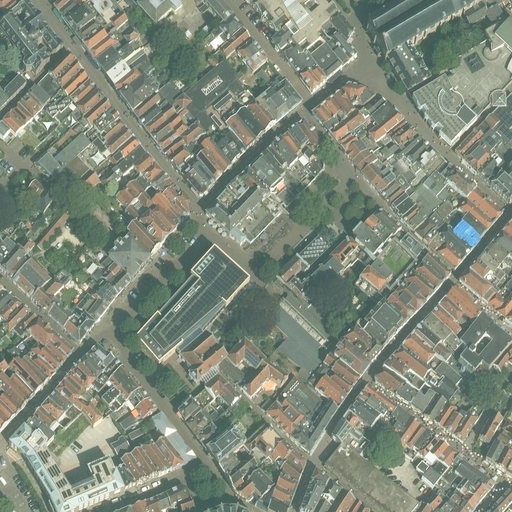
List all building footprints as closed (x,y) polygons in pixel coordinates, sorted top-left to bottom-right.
[(2,0),(0,2),(0,12),(15,0),(2,0)] [(0,22),(27,2),(26,2),(25,0),(15,0),(0,12),(0,22)] [(61,0),(55,6),(55,10),(64,22),(79,11),(84,7),(91,0),(61,0)] [(75,36),(99,18),(109,10),(110,11),(113,8),(106,0),(91,0),(84,7),(79,11),(64,22),(75,36)] [(184,0),(129,0),(155,28),(171,13),(174,16),(183,8),(179,4),(184,0)] [(200,0),(202,1),(221,25),(216,29),(217,30),(231,18),(222,6),(216,0),(200,0)] [(305,57),(320,44),(314,38),(321,32),(323,35),(331,28),(328,25),(338,16),(324,0),(313,0),(311,3),(308,0),(244,0),(246,3),(274,34),(275,34),(278,37),(271,43),(280,54),(292,45),(297,52),(301,57),(304,55),(305,57)] [(384,62),(385,62),(387,62),(386,60),(396,55),(397,57),(398,56),(398,55),(397,53),(405,48),(406,51),(408,50),(407,47),(409,46),(410,48),(411,48),(410,47),(414,44),(415,45),(417,44),(416,43),(424,39),(424,40),(426,39),(425,38),(438,30),(439,31),(441,30),(441,28),(450,23),(451,24),(453,23),(452,21),(462,16),(485,2),(485,0),(406,0),(403,2),(401,1),(400,3),(401,4),(395,8),(393,5),(391,6),(393,9),(386,13),(384,11),(382,12),(384,14),(377,19),(376,18),(374,19),(375,20),(367,25),(367,29),(366,29),(365,32),(368,33),(369,35),(370,35),(372,38),(372,39),(374,42),(372,43),(373,45),(375,44),(377,48),(374,49),(373,50),(373,51),(377,56),(377,57),(377,58),(378,57),(381,55),(384,59),(384,62)] [(485,18),(493,30),(506,23),(497,7),(502,4),(497,0),(485,0),(485,2),(462,16),(469,28),(485,18)] [(511,2),(511,0),(503,0),(501,2),(503,4),(504,7),(506,10),(511,4),(511,2)] [(61,51),(62,50),(63,48),(62,46),(61,47),(51,34),(45,26),(37,15),(36,15),(27,2),(0,22),(0,111),(26,86),(18,78),(3,94),(5,95),(3,96),(0,92),(0,30),(25,63),(24,63),(22,68),(25,73),(30,72),(32,71),(35,76),(49,62),(46,59),(47,58),(41,51),(38,52),(34,47),(42,42),(52,55),(55,54),(60,51),(61,51)] [(75,36),(82,46),(100,32),(108,26),(107,25),(116,19),(110,11),(109,10),(99,18),(75,36)] [(82,46),(88,54),(111,37),(116,33),(127,23),(121,15),(116,19),(107,25),(108,26),(100,32),(82,46)] [(328,25),(331,28),(346,46),(353,34),(349,29),(340,18),(338,16),(328,25)] [(223,44),(227,41),(241,29),(231,18),(217,30),(210,36),(206,40),(204,42),(209,47),(215,41),(219,39),(223,44)] [(499,92),(500,93),(501,93),(502,92),(502,93),(511,82),(511,22),(511,21),(507,24),(507,22),(506,23),(493,30),(484,35),(487,42),(440,70),(442,73),(447,71),(451,76),(424,93),(415,105),(417,108),(418,107),(426,119),(436,129),(440,136),(450,145),(448,146),(451,149),(455,145),(455,142),(456,141),(457,141),(489,107),(489,106),(489,105),(489,103),(488,102),(489,101),(489,99),(489,98),(490,97),(491,96),(491,95),(492,94),(493,94),(494,93),(495,93),(496,92),(498,92),(499,92)] [(331,28),(323,35),(348,64),(356,57),(346,46),(331,28)] [(218,51),(219,52),(226,60),(230,57),(249,40),(242,31),(218,51)] [(88,54),(101,71),(131,45),(136,41),(139,39),(133,32),(123,40),(126,44),(120,49),(117,46),(118,46),(111,37),(88,54)] [(341,70),(347,65),(348,64),(323,35),(321,32),(314,38),(320,44),(341,70)] [(237,55),(246,67),(247,67),(261,55),(251,43),(249,40),(230,57),(232,59),(237,55)] [(101,71),(106,79),(123,65),(141,51),(143,49),(136,41),(131,45),(101,71)] [(320,44),(305,57),(307,59),(308,58),(310,60),(308,61),(326,83),(341,70),(320,44)] [(280,54),(285,61),(297,52),(292,45),(280,54)] [(407,94),(408,93),(414,90),(442,73),(440,70),(437,66),(425,73),(410,48),(409,46),(407,47),(408,50),(406,51),(405,48),(397,53),(398,55),(398,56),(397,57),(396,55),(386,60),(387,62),(407,94)] [(155,69),(141,51),(123,65),(106,79),(113,89),(114,90),(133,74),(136,72),(144,75),(146,73),(147,75),(155,69)] [(313,94),(326,83),(308,61),(310,60),(308,58),(307,59),(305,57),(304,55),(301,57),(297,52),(285,61),(300,79),(300,80),(310,94),(311,94),(312,94),(313,94)] [(252,74),(267,62),(261,55),(247,67),(252,74)] [(48,76),(45,79),(52,87),(75,64),(70,58),(69,58),(66,58),(65,57),(54,69),(48,76)] [(207,62),(214,70),(219,65),(213,57),(207,62)] [(248,95),(238,82),(234,78),(222,63),(219,65),(214,70),(183,96),(183,97),(189,105),(184,110),(188,114),(188,113),(196,124),(203,134),(204,133),(203,132),(213,125),(220,133),(222,137),(227,133),(245,153),(264,135),(252,122),(245,113),(238,103),(244,98),(248,95)] [(81,72),(75,64),(52,87),(53,88),(49,93),(51,96),(54,99),(61,91),(81,72)] [(284,84),(279,78),(272,83),(261,71),(260,72),(258,75),(257,74),(256,76),(270,92),(269,93),(287,115),(300,105),(301,104),(284,84)] [(87,81),(81,72),(61,91),(54,99),(50,103),(53,107),(56,111),(63,105),(67,101),(68,102),(88,82),(87,81)] [(144,78),(147,75),(146,73),(144,75),(136,72),(133,74),(114,90),(119,98),(140,81),(141,82),(145,79),(144,78)] [(240,73),(234,78),(238,82),(244,77),(240,73)] [(45,79),(36,88),(50,103),(54,99),(51,96),(49,93),(53,88),(52,87),(45,79)] [(119,98),(133,115),(154,97),(158,93),(145,79),(141,82),(140,81),(119,98)] [(133,115),(138,122),(160,104),(164,101),(167,103),(170,107),(183,97),(183,96),(178,90),(171,81),(163,88),(158,93),(154,97),(133,115)] [(72,104),(77,111),(97,93),(89,83),(88,82),(68,102),(67,101),(63,105),(56,111),(53,107),(46,114),(52,120),(58,114),(60,115),(71,105),(72,104)] [(36,88),(30,95),(43,109),(50,103),(36,88)] [(347,89),(341,94),(350,109),(354,105),(357,106),(364,93),(347,89)] [(418,95),(415,90),(414,90),(408,93),(409,94),(408,94),(409,96),(411,99),(413,98),(418,95)] [(77,111),(71,117),(79,125),(104,103),(97,93),(77,111)] [(261,100),(255,105),(256,105),(254,107),(263,119),(267,116),(275,126),(287,115),(269,93),(261,100)] [(375,98),(371,96),(364,93),(357,106),(363,108),(375,98)] [(332,100),(331,101),(347,120),(354,114),(350,109),(341,94),(332,100)] [(30,95),(25,100),(37,115),(43,109),(30,95)] [(264,135),(275,126),(267,116),(263,119),(254,107),(256,105),(255,105),(248,95),(244,98),(238,103),(245,113),(252,122),(264,135)] [(497,109),(492,115),(501,125),(509,117),(510,114),(511,113),(511,96),(511,95),(505,101),(505,105),(501,109),(497,109)] [(144,130),(150,138),(165,124),(166,126),(182,112),(184,110),(189,105),(183,97),(170,107),(168,109),(169,109),(165,112),(167,114),(162,118),(160,117),(144,130)] [(19,106),(32,120),(37,115),(25,100),(19,106)] [(378,100),(364,111),(358,116),(365,124),(375,116),(387,107),(385,106),(378,100)] [(138,122),(144,130),(160,117),(162,118),(167,114),(165,112),(169,109),(168,109),(170,107),(167,103),(164,101),(160,104),(138,122)] [(331,101),(322,108),(337,127),(347,120),(331,101)] [(72,133),(77,138),(78,139),(82,136),(82,137),(111,112),(104,103),(79,125),(80,127),(72,133)] [(20,132),(23,135),(28,131),(25,128),(32,120),(19,106),(10,115),(23,129),(20,132)] [(395,115),(387,107),(375,116),(365,124),(350,136),(353,140),(354,140),(357,145),(359,143),(359,144),(366,138),(367,138),(395,115)] [(311,116),(328,135),(337,127),(322,108),(311,116)] [(150,138),(156,146),(173,133),(178,139),(188,131),(189,130),(187,128),(189,126),(182,118),(188,114),(184,110),(182,112),(166,126),(165,124),(150,138)] [(112,113),(87,136),(92,142),(93,143),(100,137),(119,122),(112,113)] [(365,124),(358,116),(356,113),(354,114),(347,120),(337,127),(338,128),(342,133),(346,138),(350,135),(350,136),(365,124)] [(511,127),(511,115),(510,114),(509,117),(501,125),(502,126),(508,131),(511,127)] [(14,136),(15,137),(15,138),(16,137),(19,140),(23,135),(20,132),(23,129),(10,115),(2,124),(14,136)] [(403,123),(395,115),(367,138),(366,138),(359,144),(366,153),(367,153),(370,158),(372,156),(379,151),(374,146),(385,138),(403,123)] [(492,115),(483,124),(493,135),(492,135),(500,142),(505,148),(511,139),(511,134),(508,131),(502,126),(501,125),(492,115)] [(126,131),(119,122),(100,137),(104,141),(103,143),(107,147),(126,131)] [(303,122),(296,128),(307,142),(304,144),(307,148),(308,150),(313,156),(316,153),(322,148),(303,122)] [(408,128),(403,123),(385,138),(374,146),(379,151),(383,148),(385,146),(389,143),(390,143),(408,128)] [(0,138),(3,141),(7,137),(10,139),(14,136),(2,124),(0,125),(0,138)] [(196,124),(189,130),(188,131),(178,139),(180,141),(185,148),(187,150),(194,144),(205,135),(203,134),(196,124)] [(462,161),(476,175),(489,161),(493,158),(489,155),(500,142),(492,135),(493,135),(483,124),(476,131),(482,138),(460,160),(462,161)] [(51,182),(54,180),(75,159),(90,146),(82,137),(82,136),(78,139),(77,138),(72,133),(80,127),(79,125),(53,148),(47,153),(34,165),(51,182)] [(342,133),(338,128),(337,127),(328,135),(336,145),(346,138),(342,133)] [(296,128),(288,135),(299,149),(303,154),(309,160),(312,157),(313,156),(308,150),(307,148),(304,144),(307,142),(296,128)] [(416,137),(408,128),(390,143),(394,147),(388,152),(385,150),(379,155),(386,163),(389,160),(394,157),(416,137)] [(35,138),(28,131),(19,141),(25,147),(35,138)] [(78,183),(88,173),(90,175),(92,173),(96,170),(104,162),(133,139),(126,131),(107,147),(103,143),(104,141),(100,137),(93,143),(93,144),(91,147),(90,146),(75,159),(54,180),(61,188),(72,177),(78,183)] [(454,154),(460,160),(482,138),(476,131),(454,154)] [(156,146),(163,154),(180,141),(178,139),(173,133),(156,146)] [(231,167),(239,159),(222,137),(220,133),(214,138),(214,137),(209,141),(216,150),(231,167)] [(239,159),(245,153),(227,133),(222,137),(239,159)] [(288,135),(280,141),(303,167),(310,161),(309,160),(303,154),(299,149),(288,135)] [(336,145),(337,146),(340,150),(353,140),(350,136),(350,135),(346,138),(336,145)] [(422,143),(416,137),(394,157),(389,160),(386,163),(385,163),(387,165),(391,169),(392,168),(397,163),(397,164),(422,143)] [(35,138),(25,147),(32,153),(40,145),(41,144),(35,138)] [(91,177),(99,169),(108,160),(115,170),(140,149),(133,139),(104,162),(96,170),(92,173),(90,175),(91,177)] [(340,150),(344,155),(357,145),(354,140),(353,140),(340,150)] [(169,162),(183,151),(184,150),(183,149),(185,148),(180,141),(163,154),(169,162)] [(207,156),(223,175),(231,167),(216,150),(209,141),(205,144),(205,145),(202,147),(208,155),(207,156)] [(280,141),(271,149),(294,177),(303,167),(280,141)] [(344,155),(352,164),(366,153),(359,144),(359,143),(357,145),(344,155)] [(430,152),(422,143),(397,164),(397,163),(392,168),(391,169),(395,173),(393,175),(397,180),(400,177),(408,187),(415,180),(408,172),(414,166),(430,152)] [(184,150),(183,151),(190,159),(190,160),(200,151),(194,144),(187,150),(185,148),(183,149),(184,150)] [(122,178),(124,176),(132,169),(147,157),(140,149),(115,170),(99,184),(107,192),(120,180),(116,175),(118,173),(122,178)] [(284,188),(294,177),(271,149),(260,160),(282,186),(284,188)] [(184,164),(190,159),(183,151),(169,162),(176,171),(181,166),(180,164),(183,162),(184,164)] [(434,155),(430,152),(414,166),(408,172),(415,180),(408,187),(414,194),(422,186),(428,192),(432,187),(427,183),(426,182),(423,185),(422,184),(423,183),(421,181),(438,159),(434,155)] [(352,164),(356,168),(370,158),(367,153),(366,153),(352,164)] [(221,177),(203,155),(196,162),(197,164),(215,184),(221,177)] [(356,168),(361,174),(377,162),(372,156),(370,158),(356,168)] [(132,169),(140,178),(155,166),(147,157),(132,169)] [(314,180),(324,170),(324,164),(325,165),(325,164),(319,158),(318,159),(312,159),(312,157),(309,160),(310,161),(303,167),(310,174),(309,175),(314,180)] [(444,164),(438,159),(421,181),(423,183),(422,184),(423,185),(426,182),(427,183),(429,181),(428,181),(444,164)] [(286,208),(295,199),(289,193),(287,190),(284,188),(282,186),(260,160),(247,172),(267,195),(278,207),(283,211),(284,211),(279,206),(281,204),(286,208)] [(366,181),(370,185),(381,177),(387,172),(391,169),(387,165),(385,166),(384,165),(382,166),(377,161),(377,162),(361,174),(366,181)] [(476,175),(489,188),(490,187),(490,186),(490,184),(496,177),(492,173),(496,168),(489,161),(476,175)] [(198,197),(201,197),(202,197),(207,192),(190,171),(188,173),(183,165),(184,164),(183,162),(180,164),(181,166),(176,171),(198,197)] [(197,164),(190,171),(207,192),(215,184),(197,164)] [(448,168),(444,164),(428,181),(429,181),(433,186),(439,179),(444,174),(443,174),(448,168)] [(140,178),(134,183),(143,193),(150,186),(149,185),(150,184),(163,175),(155,166),(140,178)] [(511,204),(511,166),(508,170),(511,173),(504,181),(499,178),(498,179),(496,177),(490,184),(490,186),(490,187),(489,188),(507,205),(511,205),(511,204)] [(303,167),(294,177),(284,188),(287,190),(289,193),(309,175),(310,174),(303,167)] [(447,186),(455,194),(464,202),(475,191),(448,168),(443,174),(444,174),(439,179),(445,184),(445,185),(447,186)] [(370,185),(375,190),(390,177),(391,176),(393,175),(395,173),(391,169),(387,172),(381,177),(370,185)] [(247,172),(236,183),(247,194),(239,202),(250,213),(267,195),(247,172)] [(91,177),(90,175),(88,173),(78,183),(81,186),(89,194),(99,184),(91,177)] [(169,182),(163,175),(150,184),(149,185),(150,186),(156,193),(169,182)] [(375,190),(380,196),(397,180),(393,175),(391,176),(390,177),(375,190)] [(61,188),(51,198),(54,202),(60,208),(81,186),(78,183),(72,177),(61,188)] [(415,195),(414,194),(408,187),(400,177),(397,180),(380,196),(389,207),(400,221),(409,214),(415,207),(411,202),(411,201),(410,200),(415,195)] [(400,221),(406,227),(417,217),(416,216),(420,213),(426,219),(424,220),(426,222),(427,222),(428,222),(429,221),(430,223),(436,217),(435,216),(447,204),(446,203),(455,194),(447,186),(445,185),(445,184),(439,179),(433,186),(429,181),(427,183),(432,187),(428,192),(422,186),(414,194),(415,195),(410,200),(411,201),(411,202),(415,207),(409,214),(400,221)] [(296,190),(300,195),(310,184),(306,180),(296,190)] [(156,193),(160,197),(162,199),(174,188),(169,182),(156,193)] [(26,193),(37,202),(45,193),(35,183),(34,184),(33,184),(29,188),(30,188),(26,193)] [(153,204),(143,193),(134,183),(115,200),(126,211),(146,233),(144,235),(158,250),(170,237),(149,216),(147,214),(154,207),(152,205),(153,204)] [(226,194),(225,195),(235,206),(239,202),(247,194),(236,183),(226,194)] [(181,196),(174,188),(162,199),(169,208),(175,202),(181,196)] [(464,202),(465,203),(492,228),(502,215),(478,194),(475,191),(464,202)] [(33,206),(44,214),(54,202),(51,198),(45,193),(37,202),(33,206)] [(205,215),(228,236),(240,247),(245,241),(250,246),(265,230),(250,213),(239,202),(235,206),(225,195),(216,205),(205,215)] [(265,230),(277,218),(283,211),(278,207),(267,195),(250,213),(265,230)] [(189,205),(181,196),(175,202),(188,217),(188,216),(189,205)] [(175,231),(182,223),(188,217),(175,202),(169,208),(162,199),(160,197),(153,204),(152,205),(154,207),(175,231)] [(465,218),(484,236),(492,228),(465,203),(458,212),(463,216),(465,218)] [(432,232),(436,229),(438,230),(444,226),(442,224),(452,214),(451,210),(450,207),(447,204),(435,216),(436,217),(430,223),(429,221),(428,222),(427,222),(426,222),(414,234),(423,243),(432,233),(432,232)] [(170,237),(175,231),(154,207),(147,214),(149,216),(170,237)] [(34,245),(40,251),(69,216),(62,210),(34,245)] [(116,222),(126,233),(130,236),(129,237),(150,260),(156,252),(158,250),(144,235),(146,233),(126,211),(124,213),(123,214),(126,218),(126,219),(133,226),(131,228),(121,217),(116,222)] [(464,220),(460,224),(479,242),(483,237),(484,236),(465,218),(463,216),(458,212),(457,212),(464,220)] [(406,227),(414,234),(426,222),(424,220),(426,219),(420,213),(416,216),(417,217),(406,227)] [(421,265),(411,255),(417,246),(414,243),(382,214),(377,214),(371,220),(364,227),(350,241),(363,253),(425,303),(434,293),(435,293),(442,286),(443,285),(443,284),(422,263),(421,265)] [(479,242),(460,224),(452,233),(472,251),(479,242)] [(0,247),(0,267),(16,248),(15,248),(28,233),(18,226),(10,237),(6,241),(0,247)] [(511,227),(510,226),(502,235),(511,244),(511,227)] [(438,230),(436,229),(432,232),(432,233),(423,243),(428,247),(437,237),(438,238),(464,261),(472,251),(452,233),(448,229),(441,235),(437,231),(438,230)] [(3,230),(0,234),(0,247),(6,241),(10,237),(3,230)] [(307,269),(309,270),(335,244),(335,238),(332,235),(329,233),(323,232),(296,258),(303,266),(307,269)] [(35,247),(26,240),(25,239),(29,235),(28,233),(15,248),(16,248),(0,267),(0,271),(7,278),(16,268),(35,247)] [(511,244),(502,235),(491,246),(511,265),(511,244)] [(108,258),(114,265),(130,282),(143,268),(150,260),(129,237),(121,244),(120,243),(118,243),(114,247),(113,249),(115,251),(108,258)] [(454,272),(464,261),(438,238),(437,237),(428,247),(436,255),(454,272)] [(350,241),(349,241),(343,245),(329,259),(330,261),(343,273),(343,272),(346,269),(348,270),(357,260),(363,253),(350,241)] [(423,251),(417,246),(411,255),(421,265),(422,263),(429,257),(423,251)] [(511,265),(491,246),(482,257),(498,270),(499,270),(506,277),(511,281),(511,282),(511,265)] [(180,356),(203,336),(201,334),(224,309),(225,309),(249,283),(213,251),(190,277),(192,279),(158,317),(157,316),(135,340),(158,366),(176,351),(180,356)] [(363,253),(357,260),(364,267),(366,269),(367,271),(368,271),(367,272),(416,315),(417,313),(425,303),(363,253)] [(450,277),(429,257),(422,263),(443,284),(450,277)] [(504,278),(496,272),(498,270),(482,257),(476,264),(489,275),(489,276),(502,285),(505,281),(504,278)] [(303,266),(296,258),(275,279),(277,280),(285,287),(286,288),(293,279),(300,271),(304,275),(309,270),(307,269),(303,266)] [(317,270),(308,278),(316,287),(315,288),(321,294),(343,273),(330,261),(323,268),(317,270)] [(21,273),(16,268),(7,278),(32,301),(54,280),(51,283),(31,263),(21,273)] [(461,285),(481,303),(490,293),(494,288),(485,280),(489,276),(489,275),(476,264),(461,281),(461,285)] [(114,265),(107,271),(114,278),(110,283),(121,292),(130,282),(114,265)] [(91,276),(98,282),(99,281),(102,284),(102,285),(107,291),(116,299),(117,297),(121,292),(110,283),(114,278),(107,271),(105,273),(98,268),(91,276)] [(405,326),(416,315),(367,272),(353,288),(373,304),(376,300),(382,304),(384,307),(386,306),(404,326),(405,326)] [(70,280),(66,277),(61,282),(65,286),(70,280)] [(300,286),(293,279),(286,288),(308,311),(316,302),(309,294),(315,288),(316,287),(308,278),(300,286)] [(48,302),(52,300),(52,301),(58,294),(63,288),(54,280),(32,301),(40,310),(48,302)] [(274,283),(281,290),(285,287),(277,280),(275,283),(274,283)] [(102,285),(102,284),(99,281),(98,282),(96,285),(92,281),(88,287),(91,290),(87,295),(97,304),(99,302),(108,309),(116,299),(107,291),(102,285)] [(286,298),(285,303),(325,342),(332,335),(325,328),(331,321),(330,315),(317,303),(316,302),(308,311),(286,288),(285,287),(281,290),(286,295),(286,298)] [(486,307),(488,308),(498,297),(497,296),(500,292),(494,288),(490,293),(481,303),(486,307)] [(455,290),(445,301),(464,318),(463,318),(473,327),(483,316),(470,304),(461,296),(455,290)] [(0,314),(14,301),(2,291),(0,293),(0,314)] [(52,301),(57,306),(54,309),(52,309),(51,311),(51,312),(47,316),(63,331),(79,345),(94,326),(79,312),(74,318),(58,304),(60,301),(60,297),(58,294),(52,301)] [(76,310),(79,312),(94,326),(108,309),(99,302),(97,304),(87,295),(76,310)] [(496,315),(504,321),(511,310),(511,295),(511,296),(506,303),(496,315)] [(488,308),(496,315),(506,303),(498,297),(488,308)] [(57,306),(52,301),(52,300),(48,302),(40,310),(47,316),(51,312),(51,311),(52,309),(54,309),(57,306)] [(386,346),(404,326),(386,306),(384,307),(382,304),(376,300),(373,304),(374,304),(370,309),(375,312),(363,325),(386,346)] [(0,319),(3,323),(0,326),(2,327),(3,329),(23,307),(14,301),(0,314),(0,319)] [(445,301),(437,309),(454,325),(455,325),(457,325),(463,318),(464,318),(445,301)] [(9,335),(13,331),(29,313),(23,307),(3,329),(9,335)] [(301,370),(298,373),(307,381),(321,364),(317,360),(317,351),(320,348),(278,307),(267,320),(287,339),(276,351),(301,370)] [(437,309),(430,318),(450,338),(451,336),(455,340),(461,334),(452,326),(453,325),(454,325),(437,309)] [(13,331),(20,338),(20,339),(25,333),(26,333),(38,321),(29,313),(13,331)] [(466,353),(459,361),(461,364),(473,374),(474,375),(479,368),(481,366),(488,372),(492,367),(511,344),(511,342),(494,328),(494,327),(483,316),(473,327),(468,334),(459,345),(461,347),(466,353)] [(455,353),(461,347),(459,345),(450,338),(430,318),(421,328),(441,345),(443,346),(445,344),(455,353)] [(26,333),(45,350),(56,337),(38,321),(26,333)] [(356,328),(353,330),(380,354),(381,353),(387,346),(386,346),(363,325),(359,322),(355,327),(356,328)] [(453,356),(451,358),(439,348),(441,345),(421,328),(414,335),(414,334),(412,335),(413,336),(412,337),(432,353),(431,354),(435,358),(440,363),(454,374),(462,381),(465,384),(473,374),(461,364),(459,361),(453,356)] [(334,338),(340,343),(344,347),(358,360),(368,368),(369,367),(380,354),(353,330),(344,339),(338,333),(334,338)] [(181,356),(179,357),(192,373),(217,349),(205,335),(196,343),(181,356)] [(71,351),(64,345),(56,337),(45,350),(44,351),(62,366),(71,354),(71,351)] [(412,337),(402,348),(426,368),(442,379),(455,389),(462,381),(454,374),(440,363),(435,358),(431,354),(432,353),(412,337)] [(265,362),(244,342),(227,359),(218,368),(240,390),(246,384),(245,379),(236,369),(243,363),(255,374),(265,363),(265,362)] [(511,344),(492,367),(500,374),(507,364),(510,366),(511,362),(511,344)] [(42,389),(48,382),(25,359),(13,347),(10,350),(12,352),(19,359),(16,362),(42,389)] [(37,347),(30,354),(37,361),(38,360),(55,375),(62,366),(44,351),(43,353),(37,347)] [(99,380),(104,374),(114,362),(106,354),(105,354),(97,347),(80,365),(97,382),(99,380)] [(360,379),(368,368),(358,360),(344,347),(333,359),(360,379)] [(460,392),(455,389),(442,379),(440,380),(402,348),(391,360),(408,374),(426,388),(450,405),(460,392)] [(227,359),(217,349),(192,373),(189,376),(189,377),(196,385),(215,371),(218,368),(227,359)] [(35,397),(42,389),(16,362),(19,359),(12,352),(10,350),(6,354),(15,363),(8,369),(15,377),(35,397)] [(30,354),(25,359),(48,382),(55,375),(38,360),(37,361),(30,354)] [(352,389),(360,379),(333,359),(330,357),(323,364),(352,389)] [(426,388),(408,374),(391,360),(383,368),(405,384),(419,394),(420,395),(426,388)] [(97,382),(104,389),(108,384),(122,369),(114,362),(104,374),(99,380),(97,382)] [(250,400),(255,395),(262,388),(266,391),(269,391),(270,389),(273,391),(277,386),(280,389),(287,380),(265,363),(255,374),(246,384),(240,390),(250,400)] [(323,364),(307,383),(315,390),(324,380),(347,397),(352,389),(323,364)] [(80,365),(71,375),(95,398),(93,400),(95,403),(96,403),(99,399),(96,397),(104,389),(97,382),(80,365)] [(393,397),(405,384),(383,368),(374,379),(375,383),(381,388),(388,393),(393,397)] [(489,387),(494,381),(479,368),(474,375),(489,387)] [(141,391),(122,369),(108,384),(113,390),(109,394),(101,402),(108,409),(113,414),(116,411),(128,402),(141,391)] [(1,377),(0,377),(0,391),(21,412),(28,403),(9,383),(2,375),(1,377)] [(64,383),(64,384),(85,403),(87,406),(88,405),(89,406),(89,405),(91,408),(93,406),(95,408),(98,405),(96,403),(95,403),(93,400),(95,398),(71,375),(70,376),(64,383)] [(15,377),(9,383),(28,403),(35,397),(15,377)] [(218,398),(229,410),(240,399),(235,394),(219,378),(215,378),(204,387),(205,390),(215,397),(210,403),(211,404),(214,401),(218,398)] [(326,407),(294,378),(273,405),(265,415),(290,440),(297,446),(309,456),(326,429),(333,417),(338,411),(329,403),(326,407)] [(314,390),(329,403),(338,411),(347,397),(324,380),(315,390),(314,390)] [(102,421),(91,408),(89,405),(89,406),(88,405),(87,406),(85,403),(64,384),(56,393),(75,410),(80,414),(82,412),(93,427),(102,421)] [(393,397),(406,406),(409,408),(419,394),(405,384),(393,397)] [(367,388),(362,395),(362,396),(388,414),(386,417),(388,418),(390,416),(392,417),(392,416),(396,410),(367,388)] [(409,408),(422,416),(436,395),(426,388),(420,395),(419,394),(409,408)] [(475,403),(481,397),(470,388),(463,396),(474,404),(475,403)] [(177,413),(185,423),(210,403),(215,397),(205,390),(205,391),(191,402),(190,402),(177,413)] [(0,405),(14,419),(21,412),(0,391),(0,405)] [(141,391),(128,402),(135,411),(148,401),(141,391)] [(71,423),(80,414),(75,410),(56,393),(48,402),(71,423)] [(422,416),(432,423),(447,403),(436,395),(422,416)] [(362,396),(356,403),(385,423),(388,418),(386,417),(388,414),(362,396)] [(233,418),(247,406),(240,399),(229,410),(227,412),(230,414),(226,417),(224,415),(220,418),(219,418),(219,419),(225,425),(226,425),(233,418)] [(142,421),(156,411),(148,401),(135,411),(118,423),(124,431),(142,421)] [(269,401),(260,410),(265,415),(273,405),(269,401)] [(48,402),(41,411),(55,424),(57,425),(58,426),(64,431),(71,423),(48,402)] [(187,427),(196,439),(215,422),(216,422),(219,419),(219,418),(220,418),(215,412),(210,417),(205,412),(204,412),(203,411),(211,404),(210,403),(185,423),(187,427)] [(356,403),(347,415),(367,430),(366,430),(375,437),(378,439),(385,431),(389,433),(392,429),(394,430),(400,423),(392,417),(390,416),(388,418),(385,423),(356,403)] [(433,424),(442,431),(453,415),(456,410),(450,405),(447,403),(432,423),(433,424)] [(470,431),(477,421),(483,410),(475,403),(474,404),(467,414),(466,417),(451,437),(462,445),(467,436),(470,431)] [(0,434),(14,419),(0,405),(0,434)] [(407,418),(396,410),(392,416),(392,417),(400,423),(394,430),(392,429),(389,433),(385,431),(378,439),(382,442),(383,442),(391,447),(411,421),(407,418)] [(32,420),(48,434),(54,439),(55,441),(64,431),(58,426),(57,425),(55,424),(41,411),(32,420)] [(119,419),(114,413),(110,416),(114,423),(119,419)] [(442,431),(449,436),(451,437),(466,417),(460,413),(457,418),(453,415),(442,431)] [(183,466),(184,466),(196,460),(161,414),(148,421),(156,432),(183,466)] [(340,424),(341,424),(354,433),(353,433),(360,438),(369,445),(375,437),(366,430),(367,430),(347,415),(340,424)] [(502,421),(492,415),(478,439),(488,446),(502,421)] [(67,485),(66,488),(45,456),(50,451),(46,448),(54,439),(48,434),(32,420),(24,429),(9,446),(19,455),(19,454),(26,462),(50,503),(48,504),(50,511),(77,511),(113,497),(114,497),(120,494),(122,493),(113,474),(108,461),(87,471),(92,483),(74,491),(75,487),(75,486),(75,485),(74,484),(72,483),(71,483),(70,483),(69,484),(68,484),(67,485)] [(205,452),(218,469),(231,457),(239,451),(242,448),(236,440),(238,438),(239,438),(241,437),(241,432),(238,428),(234,428),(236,426),(231,421),(227,425),(226,425),(225,425),(226,427),(224,429),(226,432),(226,435),(222,438),(205,452)] [(418,427),(411,421),(391,447),(390,449),(396,453),(398,451),(399,452),(418,427)] [(204,450),(205,452),(222,438),(226,435),(226,432),(224,429),(224,428),(220,432),(215,427),(218,425),(216,422),(215,422),(196,439),(204,450)] [(502,430),(504,431),(511,435),(511,425),(507,422),(502,430)] [(331,439),(338,445),(338,444),(342,447),(343,446),(359,459),(361,456),(364,458),(372,448),(369,446),(369,445),(360,438),(353,433),(354,433),(341,424),(331,439)] [(241,484),(241,485),(242,487),(246,484),(258,472),(259,471),(262,469),(263,467),(261,464),(265,460),(266,461),(269,458),(284,444),(266,425),(242,448),(239,451),(245,459),(247,457),(249,460),(256,469),(241,483),(241,484)] [(424,431),(418,427),(399,452),(401,453),(400,454),(404,457),(424,431)] [(140,430),(128,436),(131,442),(143,435),(140,430)] [(424,431),(404,457),(412,462),(417,456),(416,456),(418,454),(420,452),(419,451),(431,437),(426,433),(424,431)] [(184,466),(183,466),(156,432),(146,437),(170,472),(184,466)] [(495,444),(485,462),(494,469),(505,450),(511,440),(511,438),(502,433),(501,436),(497,441),(495,444)] [(151,445),(140,451),(158,477),(170,472),(146,437),(151,445)] [(440,444),(432,438),(431,437),(419,451),(420,452),(418,454),(416,456),(417,456),(424,462),(440,444)] [(134,487),(135,487),(136,487),(146,482),(130,457),(126,452),(130,450),(122,438),(117,441),(119,443),(110,447),(120,463),(123,468),(134,487)] [(494,469),(504,475),(511,462),(511,440),(505,450),(494,469)] [(286,446),(284,444),(269,458),(274,463),(275,462),(277,461),(276,460),(288,448),(286,446)] [(413,511),(418,507),(406,497),(359,459),(343,446),(342,447),(338,444),(338,445),(340,447),(324,467),(341,480),(380,511),(413,511)] [(446,449),(441,444),(440,444),(424,462),(430,468),(446,449)] [(293,453),(288,448),(276,460),(277,461),(283,467),(281,468),(284,471),(287,466),(302,475),(305,464),(293,453)] [(422,480),(432,489),(433,490),(434,488),(441,479),(458,458),(446,449),(430,468),(424,462),(416,471),(425,477),(422,480)] [(146,482),(158,477),(140,451),(130,457),(146,482)] [(218,469),(225,480),(239,468),(231,457),(218,469)] [(468,488),(469,487),(473,491),(478,487),(487,495),(493,487),(492,482),(458,458),(441,479),(450,487),(458,478),(463,483),(468,488)] [(231,489),(235,494),(239,490),(238,488),(241,485),(241,484),(241,483),(256,469),(249,460),(239,468),(225,480),(231,489)] [(284,471),(281,468),(279,471),(298,486),(302,475),(287,466),(284,471)] [(123,468),(117,472),(113,474),(122,493),(123,492),(134,487),(123,468)] [(246,484),(253,491),(261,500),(274,488),(259,471),(258,472),(246,484)] [(315,472),(310,483),(324,492),(329,484),(328,483),(315,472)] [(477,505),(487,495),(478,487),(473,491),(469,487),(468,488),(463,483),(458,478),(450,487),(465,500),(468,496),(477,505)] [(471,511),(477,505),(468,496),(465,500),(450,487),(441,479),(434,488),(439,491),(444,495),(447,492),(460,504),(461,503),(471,511)] [(313,511),(318,503),(321,498),(324,492),(310,483),(299,511),(313,511)] [(253,491),(246,484),(242,487),(241,485),(238,488),(239,490),(235,494),(236,495),(241,499),(244,501),(253,491)] [(321,498),(334,505),(341,493),(329,484),(324,492),(321,498)] [(269,511),(288,511),(298,486),(282,487),(278,491),(277,490),(260,507),(260,509),(269,511)] [(165,496),(171,510),(189,502),(189,501),(185,490),(182,489),(165,496)] [(444,495),(439,491),(434,497),(442,504),(436,510),(437,511),(457,511),(460,510),(447,498),(444,495)] [(510,491),(494,509),(497,511),(503,511),(511,503),(511,491),(510,491)] [(457,511),(471,511),(461,503),(460,504),(447,492),(444,495),(447,498),(460,510),(457,511)] [(329,511),(349,511),(355,504),(341,493),(334,505),(331,510),(329,511)] [(165,496),(154,501),(159,511),(165,511),(171,510),(165,496)] [(421,503),(421,504),(418,507),(413,511),(434,511),(436,510),(442,504),(434,497),(433,497),(424,507),(421,503)] [(145,505),(147,511),(159,511),(154,501),(154,500),(145,504),(146,505),(145,505)] [(193,511),(189,502),(171,510),(165,511),(193,511)] [(329,511),(331,510),(318,503),(313,511),(329,511)]
